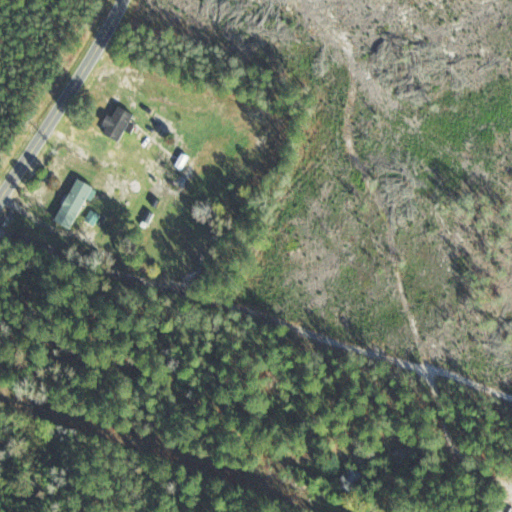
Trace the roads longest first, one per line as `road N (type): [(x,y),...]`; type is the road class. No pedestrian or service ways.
road 1 (residential): [(472,511),(417,445),(376,290),(366,279),(366,228),(330,165),(330,135),(284,0)]
road 2 (residential): [(511,299),(418,233),(366,228)]
road 3 (residential): [(0,141),(84,0)]
